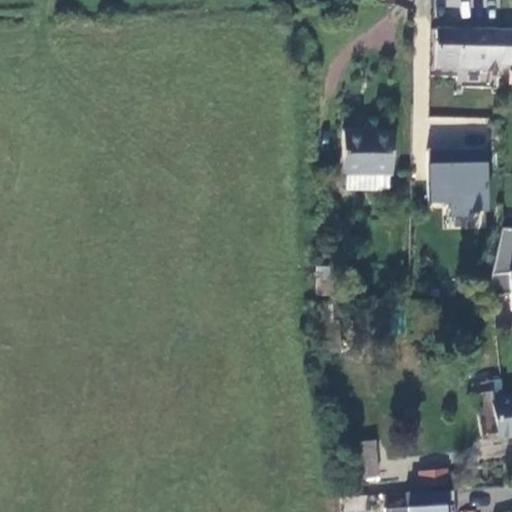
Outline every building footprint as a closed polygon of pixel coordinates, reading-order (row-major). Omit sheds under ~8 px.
[(437,68),(498,70),(498,63),(498,31),(467,30),(439,29),(437,68)] [(498,63),(511,63),(511,31),(498,31),(498,63)] [(342,132),(344,173),(347,172),(389,173),(393,173),(392,137),(358,136),(358,131),(342,132)] [(449,146),(428,146),(427,199),(446,200),(446,205),(462,205),(462,210),(486,211),(486,189),(485,188),(484,147),(463,146),(463,154),(448,154),(449,146)] [(389,173),(347,172),(347,187),(388,188),(389,173)] [(462,205),(446,205),(446,214),(462,214),(462,210),(462,205)] [(511,227),(502,226),(490,274),(492,293),(508,292),(510,309),(511,309),(511,227)] [(346,266),(317,266),(317,291),(333,291),(333,297),(337,297),(345,297),(346,266)] [(317,323),(338,321),(337,297),(333,297),(316,296),(317,323)] [(317,323),(322,355),(343,352),(338,321),(317,323)] [(511,395),(503,396),(502,390),(500,380),(488,382),(490,392),(477,394),(483,440),(511,435),(511,395)] [(377,440),(345,443),(348,475),(379,473),(377,440)] [(456,511),(456,503),(386,507),(386,511),(456,511)]
